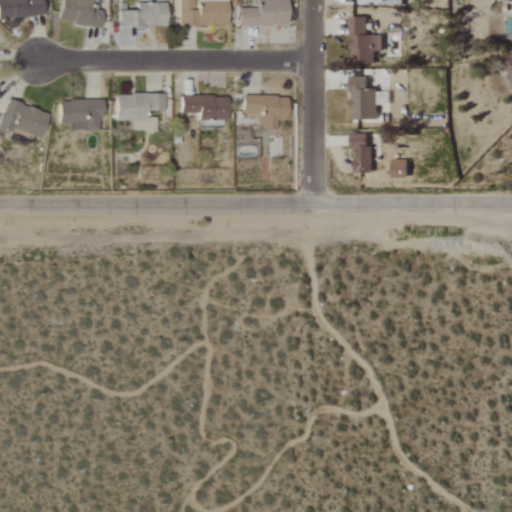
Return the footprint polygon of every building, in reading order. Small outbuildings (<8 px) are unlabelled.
[(42,0),(24,0),(23,0),(22,0),(0,0),(0,21),(45,15),(42,0)] [(92,0),(62,0),(59,22),(101,28),(104,12),(91,10),(92,0)] [(178,0),(179,27),(228,26),(227,0),(178,0)] [(240,27),(289,26),(288,0),(257,0),(258,9),(239,9),(240,27)] [(137,12),(119,11),(118,28),(166,29),(167,4),(137,4),(137,12)] [(368,18),(352,18),(351,65),(376,66),(376,53),(384,53),(385,36),(368,36),(368,18)] [(377,90),(369,90),(369,77),(352,78),(352,121),(378,120),(377,90)] [(165,95),(116,95),(116,122),(131,122),(131,130),(157,130),(157,118),(149,118),(149,112),(165,112),(165,95)] [(181,114),(200,114),(200,121),(228,122),(228,97),(181,96),(181,114)] [(278,131),(278,121),(288,122),(289,98),(244,96),(243,119),(260,120),(260,130),(278,131)] [(49,115),(8,100),(0,122),(0,129),(12,134),(9,140),(18,144),(22,133),(40,139),(49,115)] [(59,125),(71,125),(71,131),(99,132),(99,119),(104,119),(104,101),(59,100),(59,125)] [(370,134),(355,134),(355,174),(374,174),(374,147),(369,147),(370,134)] [(411,161),(394,161),(394,179),(410,179),(411,161)]
